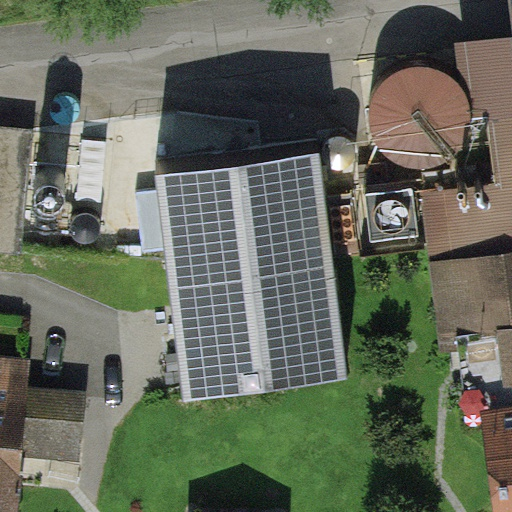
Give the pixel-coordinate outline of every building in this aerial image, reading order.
[(511,120),(493,154),(502,240),(511,238),(511,120)] [(30,140),(0,136),(0,253),(18,255),(30,140)] [(319,170),(154,192),(185,418),(349,396),(319,170)] [(511,256),(440,265),(447,325),(511,318),(511,256)] [(511,385),(511,331),(468,336),(474,389),(511,385)] [(32,361),(0,358),(0,501),(20,504),(32,361)] [(511,511),(511,410),(493,413),(505,511),(511,511)]
